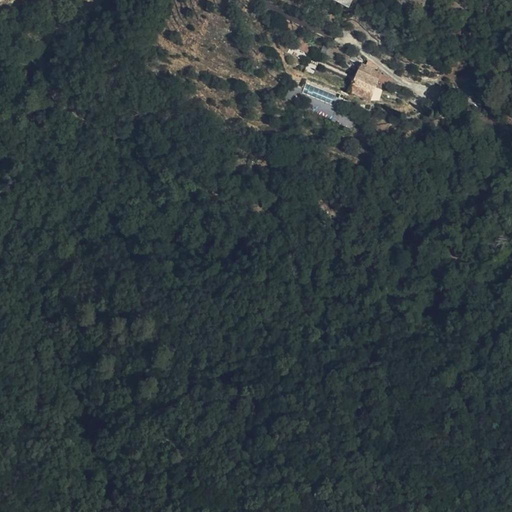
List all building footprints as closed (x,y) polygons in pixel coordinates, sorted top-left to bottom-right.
[(343,1),(340,0),(324,0),(339,8),(343,1)] [(450,7),(442,5),(443,8),(431,12),(434,20),(463,10),(462,5),(450,7)] [(314,16),(302,11),(300,17),(312,22),(314,16)] [(380,76),(360,67),(348,94),(368,103),(373,92),(381,95),(384,87),(376,84),(380,76)] [(303,92),(333,103),(336,93),(307,83),(303,92)] [(350,126),(353,117),(334,111),(331,119),(350,126)]
